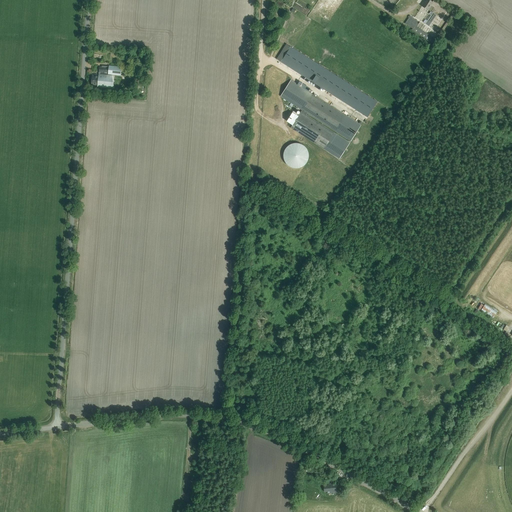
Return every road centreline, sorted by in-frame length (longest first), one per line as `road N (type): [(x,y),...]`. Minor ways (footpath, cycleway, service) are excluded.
road 1 (unclassified): [(56,427),(88,0)]
road 2 (unclassified): [(418,511),(231,420)]
road 3 (unclassified): [(56,427),(152,415),(231,420)]
